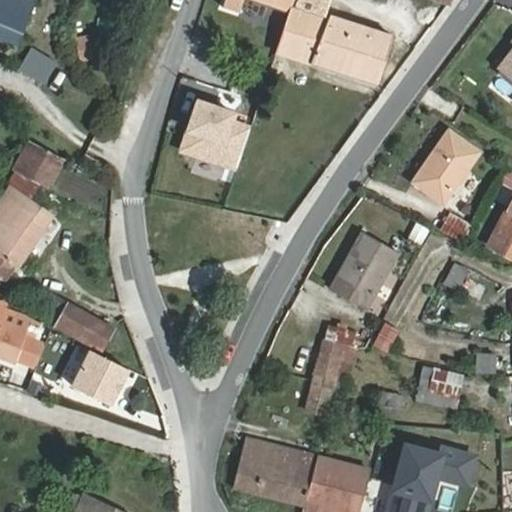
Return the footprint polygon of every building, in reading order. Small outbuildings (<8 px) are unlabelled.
[(0,0),(0,40),(18,48),(36,0),(0,0)] [(204,0),(196,26),(197,26),(260,48),(277,53),(292,7),(295,8),(297,2),(289,0),(204,0)] [(325,15),(329,0),(297,0),(297,2),(295,8),(292,7),(277,53),(376,84),(391,36),(325,15)] [(87,33),(72,36),(77,60),(91,58),(87,33)] [(34,48),(21,70),(46,84),(58,62),(34,48)] [(254,64),(271,70),(277,53),(260,48),(254,64)] [(511,55),(502,68),(511,75),(511,55)] [(415,182),(443,202),(478,153),(450,132),(415,182)] [(29,143),(15,169),(49,188),(63,161),(29,143)] [(224,204),(236,168),(174,146),(160,191),(188,199),(190,193),(224,204)] [(511,172),(508,170),(501,183),(511,188),(511,172)] [(14,267),(16,268),(51,215),(11,188),(0,203),(0,276),(6,280),(14,267)] [(511,202),(489,245),(511,257),(511,202)] [(472,227),(451,215),(443,230),(464,241),(472,227)] [(407,240),(420,247),(430,231),(416,223),(407,240)] [(398,252),(364,233),(330,291),(366,310),(398,252)] [(458,290),(467,271),(455,265),(445,283),(458,290)] [(55,298),(43,319),(101,351),(112,329),(55,298)] [(40,325),(25,316),(5,309),(2,318),(0,317),(0,358),(14,363),(15,360),(25,335),(36,339),(40,325)] [(387,353),(399,331),(386,324),(374,346),(387,353)] [(328,325),(324,340),(354,347),(357,332),(328,325)] [(15,360),(33,367),(43,342),(36,339),(25,335),(15,360)] [(312,385),(331,392),(340,360),(350,362),(354,347),(324,340),(312,385)] [(112,405),(129,369),(90,350),(73,386),(112,405)] [(497,356),(477,355),(477,373),(496,374),(497,356)] [(428,366),(423,389),(457,397),(462,374),(428,366)] [(325,415),(331,392),(312,385),(306,410),(325,415)] [(377,410),(395,416),(401,400),(381,393),(377,410)] [(362,428),(367,413),(354,408),(350,425),(362,428)] [(233,488),(304,506),(317,457),(245,439),(233,488)] [(442,455),(407,446),(388,511),(427,511),(438,476),(469,483),(476,456),(444,448),(442,455)] [(359,511),(360,509),(370,470),(317,457),(304,506),(325,511),(327,511),(359,511)] [(123,511),(85,493),(76,511),(123,511)]
